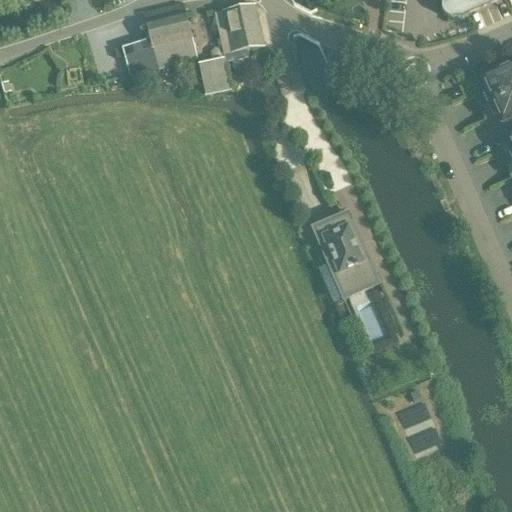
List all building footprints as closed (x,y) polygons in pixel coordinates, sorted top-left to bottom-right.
[(452,21),(453,21),(469,15),(502,0),(447,0),(446,1),(445,1),(444,2),(443,3),(443,5),(442,6),(442,7),(441,8),(441,10),(441,11),(441,12),(442,14),(442,15),(443,16),(444,17),(445,18),(447,20),(449,21),(452,21)] [(127,67),(130,78),(160,71),(198,62),(182,5),(143,16),(150,42),(150,43),(123,50),(127,67)] [(261,41),(254,8),(216,16),(221,42),(224,56),(226,66),(249,61),(246,52),(262,48),(261,41)] [(206,98),(231,93),(224,61),(199,66),(206,98)] [(511,68),(482,81),(487,92),(482,94),(487,105),(511,94),(511,68)] [(511,94),(487,105),(492,117),(497,115),(501,125),(511,120),(511,94)] [(355,247),(342,217),(312,230),(328,266),(334,264),(339,276),(344,273),(355,297),(379,286),(361,244),(355,247)]
